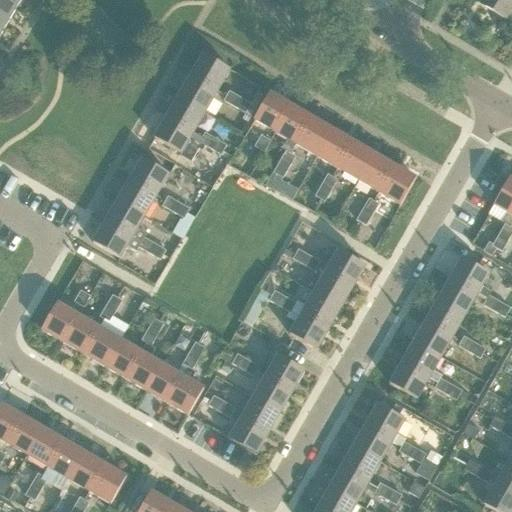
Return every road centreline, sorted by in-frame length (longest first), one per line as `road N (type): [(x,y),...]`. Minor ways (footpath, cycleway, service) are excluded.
road 1 (residential): [(0,350),(234,492),(277,491),(500,102)]
road 2 (residential): [(0,339),(56,239),(0,208)]
road 3 (residential): [(500,102),(392,37)]
